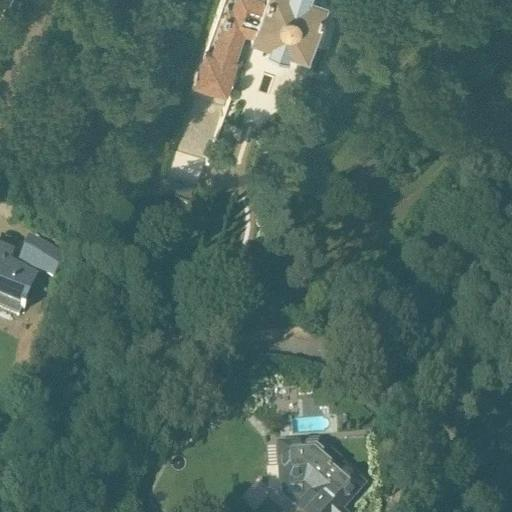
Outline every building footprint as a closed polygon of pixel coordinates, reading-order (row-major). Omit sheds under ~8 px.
[(0,0),(0,8),(6,11),(10,0),(0,0)] [(237,56),(235,55),(244,30),(251,32),(250,33),(269,40),(267,47),(286,54),(289,47),(307,53),(325,0),(220,0),(205,45),(203,44),(192,78),(226,90),(237,56)] [(229,93),(223,112),(258,124),(265,103),(231,92),(230,91),(229,93)] [(22,258),(20,263),(39,272),(53,278),(63,256),(29,241),(22,258)] [(0,309),(18,317),(21,311),(24,312),(25,310),(22,309),(36,278),(8,266),(13,254),(0,248),(0,309)] [(501,425),(497,434),(502,436),(506,427),(501,425)] [(511,427),(507,425),(506,427),(502,436),(497,450),(511,456),(511,427)] [(303,486),(308,491),(309,502),(305,503),(305,511),(342,511),(363,489),(345,473),(344,474),(336,468),(339,465),(330,457),(331,455),(317,443),(299,444),(299,446),(287,447),(288,457),(278,457),(279,483),(289,482),(290,487),(303,486)]
